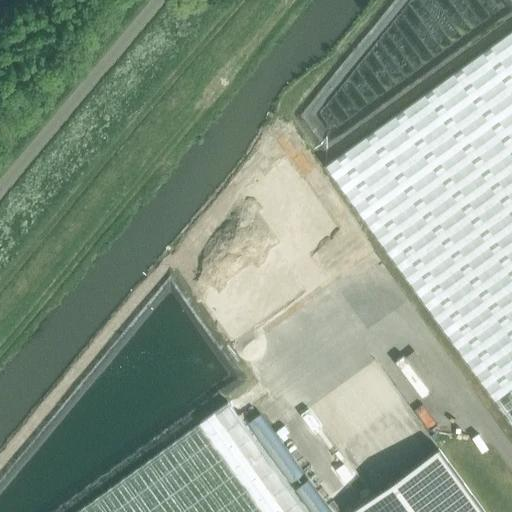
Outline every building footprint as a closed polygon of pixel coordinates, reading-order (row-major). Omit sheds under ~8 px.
[(511,422),(511,30),(326,165),(511,422)] [(286,165),(252,189),(267,209),(301,185),(286,165)] [(301,185),(267,209),(282,231),(316,206),(301,185)] [(316,206),(282,231),(298,254),(332,229),(316,206)] [(277,258),(257,272),(281,306),(301,292),(277,258)] [(257,272),(236,287),(260,321),(281,306),(257,272)] [(236,287),(212,304),(236,338),(260,321),(236,287)] [(306,511),(227,403),(75,511),(306,511)] [(484,511),(438,448),(349,511),(484,511)] [(346,461),(338,467),(346,478),(354,473),(346,461)]
